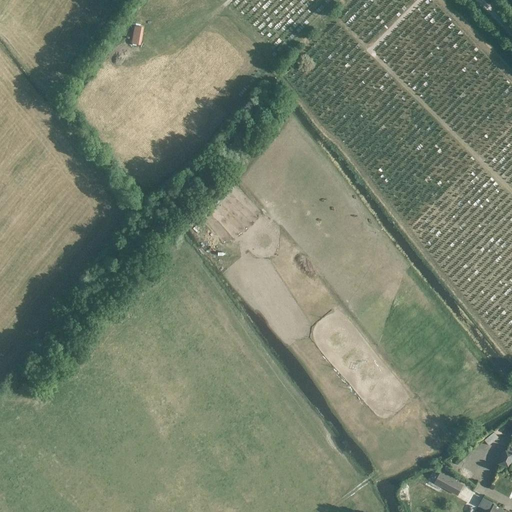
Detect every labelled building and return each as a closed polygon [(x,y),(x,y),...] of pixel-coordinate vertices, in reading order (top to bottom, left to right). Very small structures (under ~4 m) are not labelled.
[(143,28),(133,26),(130,45),(140,47),(143,28)] [(192,231),(186,237),(197,248),(203,243),(192,231)] [(498,438),(494,433),(484,441),(488,446),(498,438)] [(507,468),(511,458),(511,452),(505,449),(498,464),(507,468)] [(463,487),(441,475),(436,485),(458,498),(463,487)]
